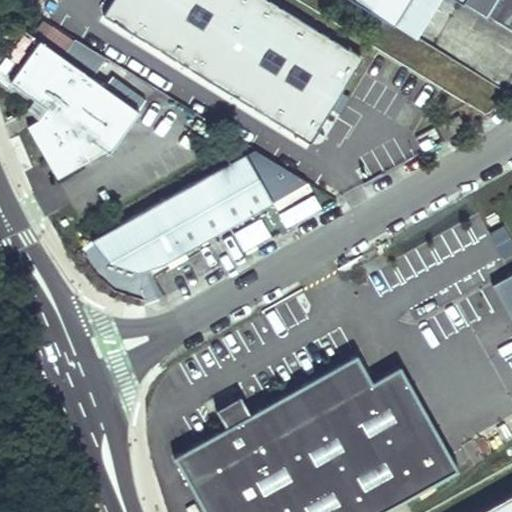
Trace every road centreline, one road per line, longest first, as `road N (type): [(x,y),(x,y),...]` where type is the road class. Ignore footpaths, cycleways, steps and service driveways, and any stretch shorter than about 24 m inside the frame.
road 1 (unclassified): [(174,327),(511,137)]
road 2 (unclassified): [(0,221),(69,399)]
road 3 (unclassified): [(66,308),(0,195)]
road 4 (unclassified): [(131,511),(101,386)]
road 5 (unclassified): [(69,399),(115,511)]
